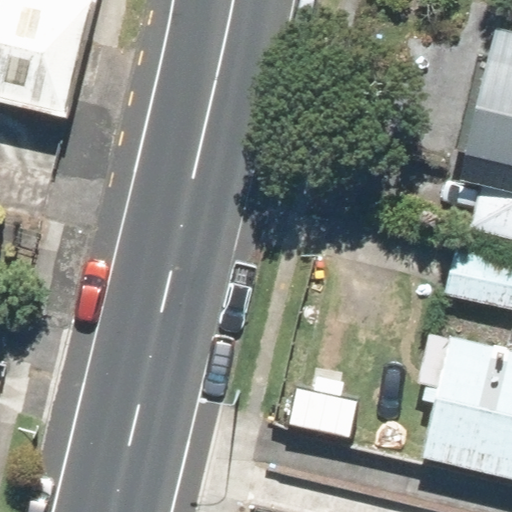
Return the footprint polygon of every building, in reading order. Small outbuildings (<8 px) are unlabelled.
[(0,0),(0,70),(72,88),(93,0),(0,0)] [(511,23),(508,23),(481,137),(511,143),(511,23)] [(511,182),(492,179),(481,230),(511,236),(511,182)] [(511,253),(460,241),(450,284),(511,298),(511,253)] [(511,337),(454,326),(428,449),(511,466),(511,337)]
